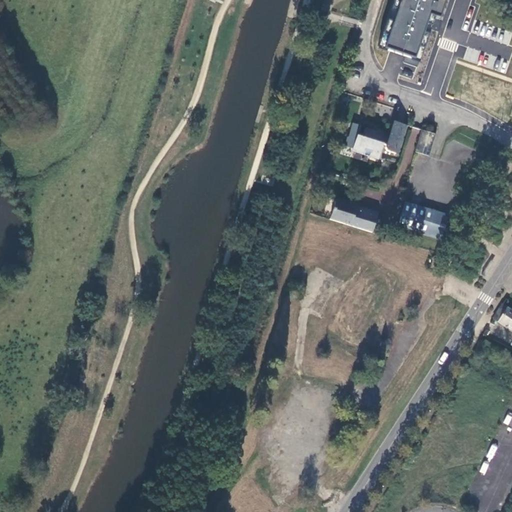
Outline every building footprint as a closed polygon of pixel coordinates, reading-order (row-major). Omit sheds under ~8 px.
[(395,0),(379,47),(419,61),(435,19),(439,20),(446,0),(395,0)] [(345,147),(379,159),(384,145),(387,147),(391,132),(380,130),(378,135),(367,130),(365,136),(359,134),(361,127),(353,124),(350,137),(348,137),(345,147)] [(437,135),(422,131),(416,153),(430,158),(437,135)] [(373,232),(379,213),(358,207),(359,205),(350,203),(349,205),(336,201),(331,219),(373,232)] [(450,216),(406,201),(398,226),(442,240),(450,216)] [(320,332),(359,352),(366,339),(370,341),(388,307),(386,306),(402,276),(365,256),(350,286),(342,282),(326,312),(330,314),(320,332)] [(511,311),(502,305),(493,319),(511,330),(511,311)] [(283,453),(306,408),(291,400),(268,445),(283,453)]
